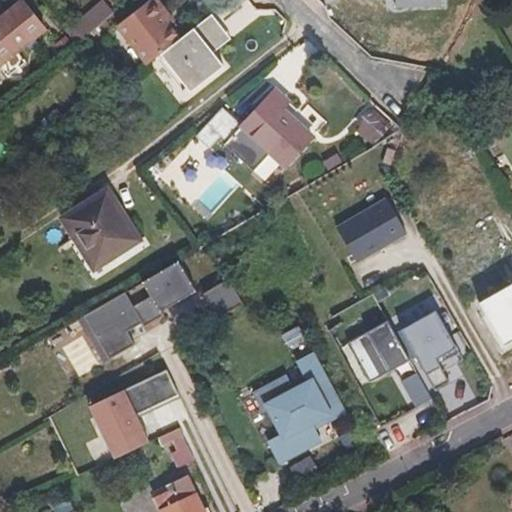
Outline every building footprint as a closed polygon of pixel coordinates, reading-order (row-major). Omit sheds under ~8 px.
[(114,13),(103,0),(101,0),(72,27),(82,40),(114,13)] [(174,21),(157,0),(150,0),(117,27),(147,65),(161,55),(181,39),(170,24),(174,21)] [(46,30),(22,1),(0,18),(0,68),(46,30)] [(223,22),(232,34),(252,20),(244,7),(223,22)] [(181,39),(161,55),(190,93),(225,64),(214,52),(210,47),(227,32),(211,14),(181,39)] [(210,47),(214,52),(231,37),(227,32),(210,47)] [(221,136),(228,143),(225,146),(254,173),(271,154),(286,168),(314,137),(284,110),(290,102),(276,89),(241,126),(219,108),(188,133),(209,150),(221,136)] [(353,130),(377,148),(395,125),(371,107),(353,130)] [(143,241),(109,188),(60,218),(94,272),(143,241)] [(335,230),(355,265),(404,236),(384,202),(335,230)] [(342,272),(330,252),(275,285),(287,305),(342,272)] [(198,291),(180,262),(144,283),(153,297),(135,307),(127,293),(86,317),(111,360),(136,345),(128,332),(142,324),(144,328),(166,315),(163,311),(198,291)] [(228,277),(204,293),(220,318),(244,303),(228,277)] [(511,343),(511,284),(479,303),(504,348),(511,343)] [(434,294),(392,316),(399,330),(441,308),(434,294)] [(437,361),(457,350),(436,313),(401,332),(436,393),(451,384),(444,373),(437,361)] [(111,360),(86,317),(55,335),(65,350),(84,339),(100,366),(111,360)] [(370,384),(410,362),(387,321),(347,344),(370,384)] [(289,348),(308,337),(301,324),(282,335),(289,348)] [(437,361),(444,373),(464,362),(457,350),(437,361)] [(286,378),(256,395),(266,413),(272,410),(285,434),(269,443),(281,465),(321,443),(315,431),(345,414),(314,356),(298,364),(306,379),(291,387),(286,378)] [(180,395),(168,369),(91,406),(116,459),(151,443),(138,415),(180,395)] [(413,404),(428,395),(417,375),(402,383),(413,404)] [(428,395),(413,404),(416,409),(431,401),(428,395)] [(178,470),(196,461),(181,429),(170,434),(160,438),(164,446),(174,442),(178,452),(172,455),(178,470)] [(205,511),(188,476),(173,483),(175,488),(155,498),(161,511),(205,511)]
